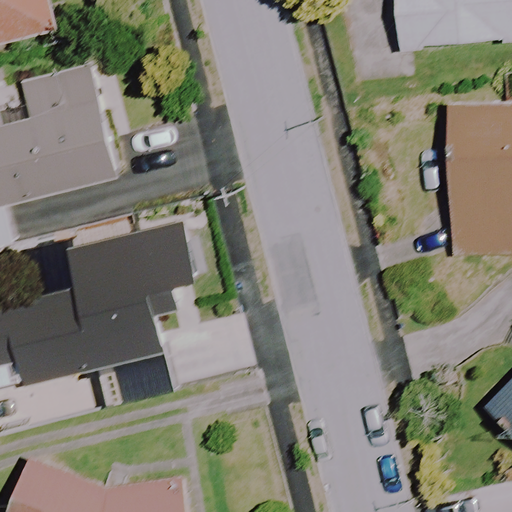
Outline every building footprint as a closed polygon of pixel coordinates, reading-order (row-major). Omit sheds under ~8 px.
[(0,0),(0,46),(64,31),(56,0),(0,0)] [(511,0),(403,0),(407,48),(511,41),(511,0)] [(124,180),(97,65),(0,88),(0,249),(19,245),(10,207),(124,180)] [(511,104),(455,106),(460,256),(511,254),(511,104)] [(4,324),(0,325),(0,371),(25,365),(31,389),(100,371),(110,410),(177,393),(162,336),(194,327),(184,290),(198,286),(183,228),(77,256),(85,288),(0,310),(4,324)] [(511,426),(511,387),(493,408),(511,426)] [(112,489),(37,456),(12,511),(194,511),(190,486),(112,489)]
